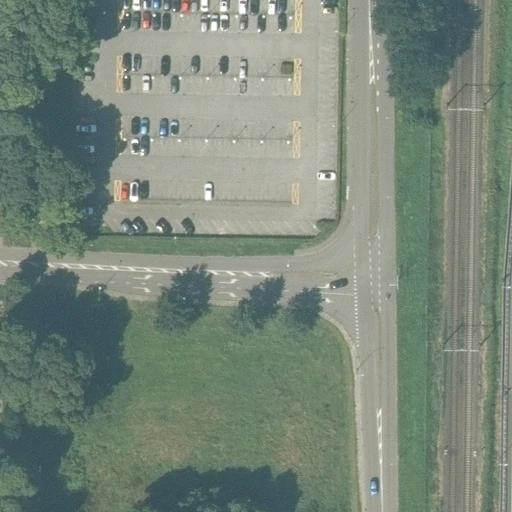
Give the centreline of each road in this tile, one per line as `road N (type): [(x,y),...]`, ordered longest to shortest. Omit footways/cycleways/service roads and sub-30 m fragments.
road 1 (tertiary): [(375,281),(0,265)]
road 2 (tertiary): [(375,281),(375,0)]
road 3 (tertiary): [(384,511),(375,281)]
